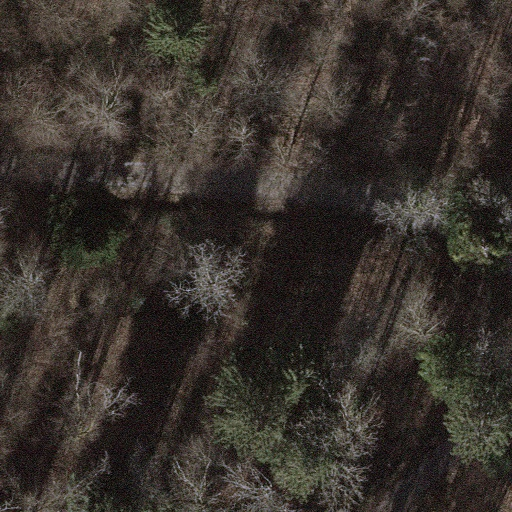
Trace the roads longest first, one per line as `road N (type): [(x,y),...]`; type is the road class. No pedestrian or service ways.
road 1 (track): [(511,263),(477,231),(318,191),(0,171)]
road 2 (track): [(511,402),(362,511)]
